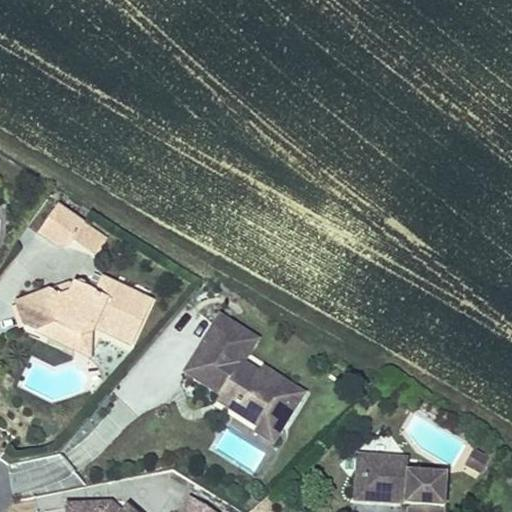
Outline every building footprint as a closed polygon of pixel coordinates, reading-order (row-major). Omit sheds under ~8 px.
[(41,239),(67,254),(80,227),(55,213),(41,239)] [(50,339),(77,347),(87,344),(89,337),(126,352),(143,307),(94,290),(87,307),(77,304),(76,297),(70,295),(65,300),(65,308),(52,313),(43,305),(11,317),(21,343),(30,346),(50,339)] [(65,308),(65,300),(61,297),(43,305),(52,313),(65,308)] [(232,412),(229,419),(254,434),(261,422),(280,432),(298,400),(279,389),(256,376),(240,367),(254,341),(217,320),(180,382),(217,403),(232,412)] [(72,360),(77,347),(50,339),(30,346),(72,360)] [(261,369),(256,376),(279,389),(282,381),(261,369)] [(213,410),(229,419),(232,412),(217,403),(213,410)] [(261,422),(254,434),(252,439),(270,450),(280,432),(261,422)] [(461,463),(474,471),(481,459),(470,450),(461,463)] [(400,489),(401,510),(400,511),(437,511),(436,473),(398,472),(398,459),(348,459),(346,499),(390,499),(390,488),(400,489)] [(44,487),(38,464),(11,471),(16,494),(44,487)] [(347,509),(401,510),(400,489),(390,488),(390,499),(346,499),(347,509)] [(173,511),(207,511),(182,497),(173,511)]
